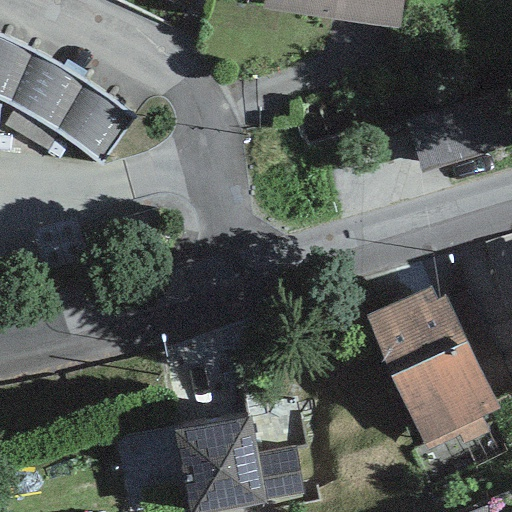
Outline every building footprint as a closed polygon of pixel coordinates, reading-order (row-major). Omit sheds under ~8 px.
[(113,0),(149,17),(157,0),(113,0)] [(401,0),(264,0),(263,8),(398,30),(401,0)] [(0,97),(10,102),(54,130),(99,162),(132,116),(82,81),(31,51),(0,37),(0,97)] [(410,124),(426,175),(511,149),(511,94),(511,93),(410,124)] [(157,203),(118,214),(125,238),(164,227),(157,203)] [(429,286),(363,318),(423,443),(497,407),(444,297),(436,300),(429,286)] [(188,511),(213,511),(305,495),(295,446),(257,453),(251,417),(174,431),(188,511)]
